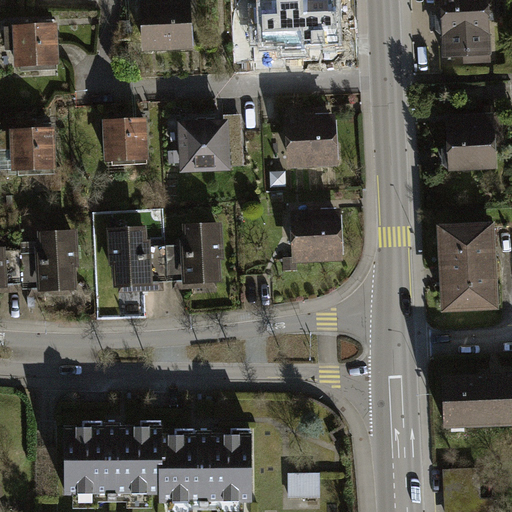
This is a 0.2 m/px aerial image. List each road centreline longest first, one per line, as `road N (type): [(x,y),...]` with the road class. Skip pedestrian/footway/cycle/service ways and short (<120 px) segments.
road 1 (residential): [(395,348),(351,318),(172,339),(0,338)]
road 2 (residential): [(0,367),(346,377),(395,348)]
road 3 (residential): [(388,83),(120,91),(107,79),(113,0)]
road 4 (secondary): [(388,83),(395,348)]
road 5 (secondary): [(395,348),(401,511)]
